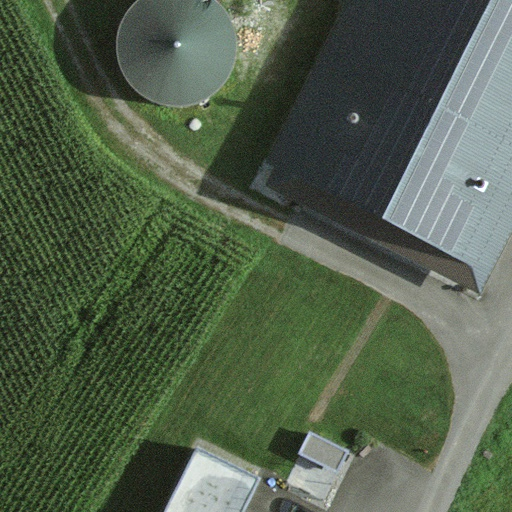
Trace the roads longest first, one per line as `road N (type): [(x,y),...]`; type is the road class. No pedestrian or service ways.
road 1 (track): [(511,320),(287,231),(119,138),(50,0)]
road 2 (track): [(439,511),(511,364)]
